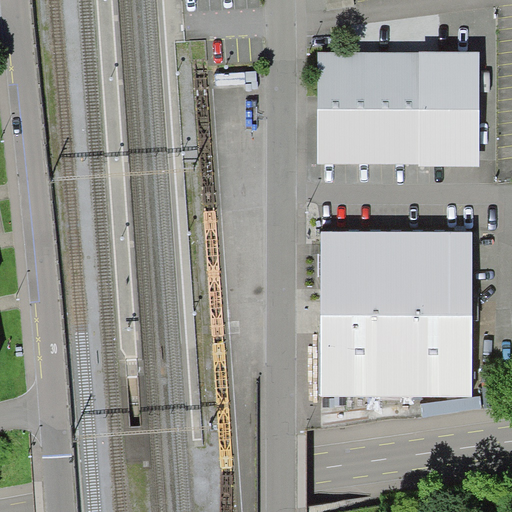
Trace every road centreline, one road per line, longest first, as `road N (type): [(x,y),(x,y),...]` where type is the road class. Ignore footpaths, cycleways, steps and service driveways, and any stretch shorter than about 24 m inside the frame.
road 1 (residential): [(278,0),(284,511)]
road 2 (tertiary): [(47,511),(511,440)]
road 3 (residential): [(17,0),(53,407)]
road 4 (unknown): [(511,181),(281,193)]
